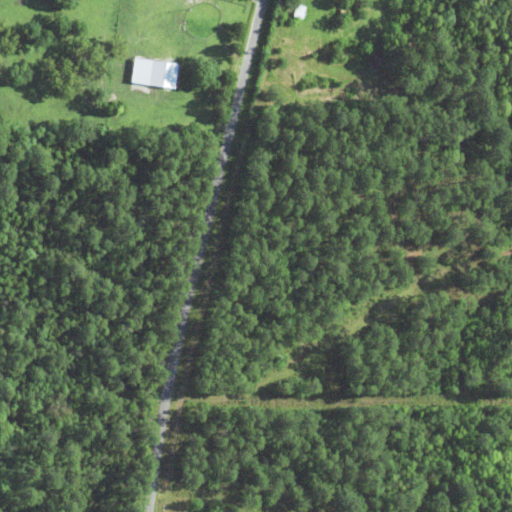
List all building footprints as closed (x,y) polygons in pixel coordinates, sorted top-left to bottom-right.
[(93,18),(94,10),(124,14),(123,22),(93,18)] [(286,37),(291,19),(299,21),(294,39),(286,37)] [(41,63),(41,50),(67,51),(66,64),(41,63)] [(131,94),(135,60),(151,62),(147,96),(131,94)] [(186,503),(186,496),(222,499),(222,506),(186,503)]
